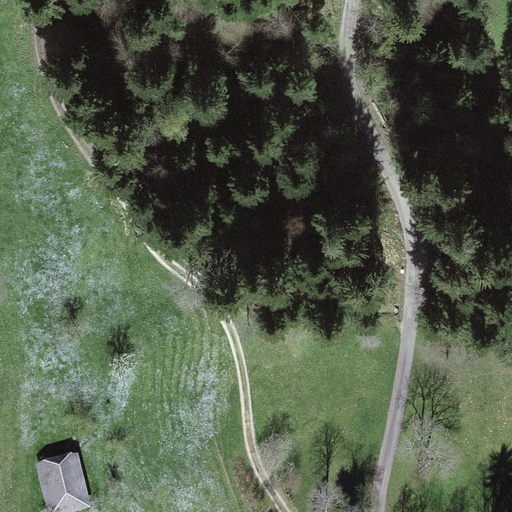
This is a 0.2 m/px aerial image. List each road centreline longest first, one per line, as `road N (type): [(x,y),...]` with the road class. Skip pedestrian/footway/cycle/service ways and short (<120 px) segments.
road 1 (track): [(286,511),(248,450),(240,352),(219,317),(140,234),(51,95),(38,55),(47,0)]
road 2 (track): [(356,0),(357,96),(408,212),(417,254),(378,511)]
